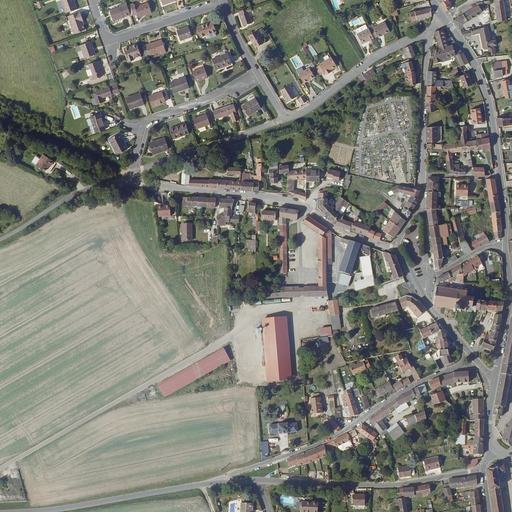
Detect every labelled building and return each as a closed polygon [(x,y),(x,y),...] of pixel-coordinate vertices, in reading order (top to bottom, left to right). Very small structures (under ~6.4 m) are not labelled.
[(70,3),(69,0),(58,0),(63,13),(74,9),(72,2),(70,3)] [(495,0),(499,22),(494,23),(495,26),(508,22),(503,0),(495,0)] [(451,10),(450,7),(451,6),(447,1),(442,4),(441,4),(443,8),(446,13),(451,10)] [(149,12),(145,2),(133,6),(132,3),(129,4),(133,16),(137,14),(137,16),(149,12)] [(478,6),(454,21),(458,28),(486,12),(483,7),(489,6),(488,4),(487,2),(477,5),(478,6)] [(383,12),(377,3),(374,6),(380,14),(383,12)] [(129,14),(126,5),(119,8),(117,6),(106,9),(110,20),(129,14)] [(251,22),(247,9),(239,12),(240,16),(238,16),(241,26),(251,22)] [(431,9),(410,14),(412,23),(431,18),(432,17),(432,13),(431,9)] [(83,28),(79,20),(81,19),(77,12),(66,15),(73,32),(83,28)] [(362,17),(349,23),(351,27),(356,25),(357,26),(365,22),(362,17)] [(210,21),(195,26),(199,38),(214,32),(214,30),(212,26),(210,21)] [(377,39),(384,35),(384,37),(390,34),(385,24),(370,32),(374,40),(374,41),(377,39)] [(186,26),(175,30),(178,39),(189,36),(186,26)] [(480,35),(481,39),(491,37),(489,28),(471,31),(472,36),(480,35)] [(369,43),(374,40),(370,32),(369,31),(357,37),(362,46),(369,43)] [(440,50),(434,52),(433,55),(433,58),(436,64),(441,62),(441,60),(449,58),(455,56),(463,53),(461,50),(454,52),(453,47),(448,48),(443,31),(435,33),(440,50)] [(255,32),(247,37),(254,49),(262,45),(255,32)] [(159,39),(144,44),(148,54),(163,49),(159,39)] [(485,51),(489,50),(490,56),(497,55),(495,47),(498,46),(496,41),(492,42),(483,44),(484,50),(485,50),(485,51)] [(88,42),(78,45),(83,58),(92,54),(88,42)] [(139,54),(134,43),(122,48),(126,59),(131,57),(139,54)] [(406,51),(403,52),(406,60),(415,56),(415,55),(417,54),(415,49),(413,50),(412,46),(405,49),(406,51)] [(224,53),(210,59),(213,69),(227,63),(224,53)] [(470,63),(464,53),(463,53),(455,56),(461,68),(470,63)] [(329,57),(317,65),(318,66),(322,73),(323,76),(329,72),(329,71),(335,67),(329,57)] [(94,60),(86,63),(87,68),(84,69),(86,76),(90,74),(92,78),(100,75),(94,60)] [(413,63),(402,65),(409,82),(412,82),(412,86),(416,85),(415,73),(413,63)] [(503,71),(502,65),(493,67),(495,79),(504,77),(503,74),(508,74),(507,70),(503,71)] [(202,66),(190,70),(193,80),(205,75),(202,66)] [(372,80),(372,79),(379,73),(385,70),(384,67),(376,70),(373,73),(372,72),(371,73),(370,71),(365,74),(370,82),(372,80)] [(308,68),(297,74),(302,83),(313,77),(308,68)] [(449,78),(459,74),(457,70),(448,74),(449,78)] [(437,81),(437,73),(429,72),(428,87),(442,88),(453,88),(451,82),(448,82),(448,86),(444,86),(444,81),(437,81)] [(468,74),(460,77),(465,89),(473,86),(468,74)] [(182,76),(168,81),(171,91),(186,85),(182,76)] [(503,82),(505,99),(511,98),(511,86),(511,87),(510,81),(503,82)] [(116,92),(114,85),(108,87),(110,94),(116,92)] [(279,90),(282,96),(280,97),(283,102),(292,97),(286,86),(279,90)] [(110,94),(108,87),(90,93),(94,104),(101,102),(100,97),(110,94)] [(428,87),(426,108),(428,113),(435,112),(436,91),(442,91),(442,88),(428,87)] [(159,91),(146,96),(150,105),(162,100),(159,91)] [(137,93),(123,98),(127,108),(140,103),(137,93)] [(303,97),(294,101),(297,107),(306,103),(303,97)] [(252,98),(239,106),(245,115),(257,107),(252,98)] [(229,104),(216,108),(219,115),(226,113),(230,121),(235,120),(229,104)] [(96,113),(87,116),(92,131),(101,128),(96,113)] [(194,117),(189,118),(193,128),(205,124),(202,115),(194,118),(194,117)] [(180,124),(165,129),(168,140),(184,134),(180,124)] [(442,127),(427,128),(427,136),(443,135),(442,127)] [(476,131),(478,140),(490,139),(488,130),(476,131)] [(122,148),(115,133),(111,135),(110,134),(108,135),(108,136),(104,138),(111,153),(122,148)] [(461,143),(462,152),(470,152),(470,142),(469,142),(466,134),(460,135),(461,141),(461,143)] [(427,144),(443,142),(443,135),(427,136),(427,144)] [(160,139),(144,145),(148,155),(163,149),(160,139)] [(250,142),(251,152),(263,149),(263,139),(250,142)] [(470,142),(470,152),(477,151),(478,152),(491,150),(490,139),(477,141),(476,139),(470,139),(469,140),(469,142),(470,142)] [(456,153),(455,144),(454,144),(448,145),(445,145),(446,153),(452,153),(456,153)] [(52,153),(39,148),(36,155),(31,152),(27,161),(47,168),(52,153)] [(453,161),(447,162),(448,174),(460,175),(460,169),(454,169),(454,165),(453,161)] [(242,172),(228,170),(227,167),(226,168),(226,170),(225,170),(225,174),(228,174),(228,177),(241,179),(242,172)] [(485,168),(473,168),(474,176),(485,177),(485,168)] [(278,179),(278,170),(269,171),(270,184),(278,184),(277,179),(278,179)] [(305,182),(316,182),(318,176),(318,173),(305,172),(305,173),(305,180),(305,182)] [(338,182),(341,175),(328,172),(326,182),(332,183),(333,181),(338,182)] [(438,194),(438,179),(428,179),(428,187),(428,193),(438,194)] [(241,191),(253,192),(253,184),(252,181),(242,180),(242,184),(241,191)] [(497,192),(495,181),(486,180),(489,202),(490,204),(498,202),(497,192)] [(189,187),(241,191),(242,184),(240,184),(210,182),(209,183),(190,181),(189,187)] [(457,197),(468,197),(468,186),(457,186),(457,197)] [(414,191),(404,189),(402,195),(401,197),(405,198),(406,196),(408,196),(410,197),(417,202),(420,192),(414,191)] [(328,203),(328,192),(323,192),(323,193),(319,193),(318,202),(328,203)] [(436,210),(438,194),(428,193),(427,204),(427,212),(436,211),(436,210)] [(417,202),(410,197),(407,202),(415,208),(417,205),(419,202),(417,202)] [(197,200),(191,199),(184,199),(183,207),(197,208),(197,200)] [(208,209),(208,201),(197,200),(197,208),(201,209),(208,209)] [(340,200),(334,211),(333,215),(338,217),(339,217),(339,215),(342,217),(344,216),(349,205),(340,200)] [(226,210),(232,210),(232,212),(236,213),(238,202),(226,201),(226,210)] [(327,208),(328,203),(318,202),(317,207),(317,210),(318,212),(323,216),(329,210),(327,208)] [(404,209),(411,214),(413,211),(415,208),(407,202),(404,209)] [(490,204),(494,234),(496,242),(502,239),(502,232),(503,232),(498,202),(490,204)] [(248,214),(252,215),(252,216),(256,216),(256,215),(255,215),(256,206),(253,205),(249,204),(248,214)] [(170,207),(157,207),(157,218),(171,218),(170,207)] [(338,217),(333,215),(334,211),(332,208),(329,210),(323,216),(334,226),(335,226),(338,217)] [(285,219),(296,221),(297,212),(279,209),(279,219),(278,219),(279,274),(285,274),(285,222),(285,219)] [(401,214),(408,219),(410,217),(411,214),(404,209),(401,214)] [(390,221),(401,229),(403,226),(405,222),(392,211),(391,213),(393,215),(390,221)] [(439,227),(436,211),(427,212),(428,221),(429,228),(439,227)] [(275,213),(262,212),(261,220),(266,221),(266,222),(270,222),(270,221),(275,221),(275,213)] [(348,223),(343,221),(344,219),(342,218),(339,217),(338,217),(335,226),(343,229),(346,231),(348,223)] [(318,235),(318,288),(303,288),(303,289),(298,289),(298,288),(279,288),(280,295),(280,299),(286,298),(327,297),(326,287),(326,265),(326,243),(326,239),(322,237),(326,230),(306,218),(302,224),(318,235)] [(452,225),(454,236),(456,245),(458,245),(464,243),(465,242),(460,224),(457,219),(451,221),(452,225)] [(383,233),(393,239),(397,234),(401,229),(390,221),(383,233)] [(371,228),(355,222),(353,222),(352,224),(350,231),(358,234),(367,237),(370,231),(370,230),(371,228)] [(452,225),(439,227),(440,238),(447,237),(454,236),(452,225)] [(192,243),(192,226),(182,226),(182,243),(192,243)] [(442,253),(441,247),(448,245),(447,237),(440,238),(439,227),(429,228),(432,242),(433,255),(442,253)] [(322,237),(326,239),(326,243),(331,243),(330,233),(326,230),(322,237)] [(381,236),(374,233),(372,240),(379,242),(381,236)] [(486,236),(468,245),(471,252),(489,243),(486,236)] [(359,255),(362,256),(362,257),(364,257),(369,258),(368,249),(344,241),(343,244),(347,245),(339,272),(341,273),(350,276),(357,252),(359,252),(359,254),(359,255)] [(466,255),(471,252),(466,246),(461,249),(466,255)] [(443,260),(442,253),(433,255),(434,261),(436,271),(440,270),(443,260)] [(389,268),(393,277),(389,278),(390,280),(389,280),(387,277),(381,279),(377,281),(378,287),(374,288),(374,289),(383,286),(389,284),(395,282),(395,283),(396,282),(396,281),(403,278),(396,260),(394,257),(381,254),(383,259),(387,269),(389,268)] [(360,292),(373,288),(364,260),(359,261),(364,279),(365,279),(366,283),(358,285),(360,292)] [(461,265),(446,274),(437,279),(438,283),(442,282),(448,279),(449,281),(456,280),(464,280),(461,265)] [(351,277),(341,274),(341,273),(339,272),(338,275),(340,276),(338,284),(347,287),(351,277)] [(397,288),(401,298),(400,299),(398,300),(398,302),(395,304),(397,310),(406,307),(418,302),(414,293),(410,282),(406,285),(397,288)] [(435,307),(441,308),(441,309),(442,309),(442,308),(448,309),(452,310),(452,311),(454,311),(454,310),(456,310),(458,310),(458,311),(460,312),(460,311),(464,311),(464,312),(465,312),(466,311),(473,312),(473,309),(473,306),(474,297),(466,296),(467,289),(466,289),(465,291),(464,291),(464,289),(462,288),(462,291),(460,290),(460,288),(458,288),(458,290),(456,290),(456,288),(455,288),(454,290),(449,289),(449,287),(448,287),(448,289),(444,288),(444,287),(442,287),(442,288),(439,287),(440,286),(439,286),(438,286),(438,287),(437,287),(436,293),(434,293),(434,295),(435,296),(435,300),(433,301),(433,303),(434,303),(434,306),(433,306),(433,307),(434,307),(434,308),(435,308),(435,307)] [(486,301),(477,300),(476,306),(476,309),(476,310),(485,311),(486,301)] [(339,316),(338,308),(337,301),(327,302),(330,317),(332,317),(339,316)] [(486,301),(485,311),(496,311),(497,302),(490,301),(486,301)] [(411,313),(415,310),(419,315),(425,310),(418,302),(406,307),(411,313)] [(497,302),(496,311),(500,311),(502,312),(503,307),(504,303),(503,303),(501,303),(497,302)] [(389,316),(387,308),(386,308),(378,311),(381,319),(389,316)] [(372,313),(375,321),(381,319),(378,311),(372,313)] [(511,418),(506,426),(501,439),(511,448),(511,314),(509,332),(500,380),(510,381),(511,372),(511,418)] [(495,315),(493,325),(500,326),(501,316),(499,316),(495,315)] [(330,320),(332,331),(341,330),(339,316),(332,317),(332,320),(330,320)] [(268,381),(287,379),(281,318),(263,320),(268,381)] [(420,331),(436,325),(434,321),(433,319),(417,325),(420,331)] [(405,333),(414,330),(412,324),(402,327),(405,333)] [(436,325),(420,331),(422,340),(436,334),(440,332),(438,328),(436,325)] [(320,337),(332,336),(331,328),(320,328),(320,337)] [(491,333),(490,336),(488,336),(486,335),(483,349),(493,352),(494,347),(495,347),(496,346),(495,346),(498,333),(498,332),(492,331),(491,333)] [(439,342),(445,340),(445,338),(445,334),(437,337),(438,339),(434,340),(436,345),(435,346),(436,352),(441,351),(439,342)] [(439,342),(441,351),(447,350),(446,345),(446,343),(445,340),(439,342)] [(422,341),(415,346),(419,352),(426,347),(422,341)] [(428,346),(432,357),(434,354),(436,352),(433,345),(428,346)] [(441,357),(445,367),(451,364),(449,357),(447,350),(441,351),(436,352),(434,354),(436,359),(439,357),(441,357)] [(231,361),(225,351),(161,387),(166,397),(231,361)] [(394,359),(398,367),(407,362),(406,360),(403,361),(400,355),(394,359)] [(364,371),(369,369),(366,362),(364,363),(363,360),(361,361),(364,371)] [(438,360),(435,362),(434,360),(431,361),(431,360),(428,362),(433,373),(439,371),(437,366),(440,365),(438,360)] [(348,368),(352,376),(364,371),(361,361),(357,361),(359,367),(355,369),(353,366),(348,368)] [(409,366),(407,362),(398,367),(399,369),(402,375),(408,371),(415,382),(417,381),(419,380),(412,368),(411,369),(409,366)] [(454,374),(439,378),(441,384),(442,387),(455,383),(470,382),(469,372),(454,374)] [(394,385),(388,375),(384,377),(387,382),(388,384),(390,388),(393,387),(396,393),(404,388),(410,385),(407,380),(402,382),(399,384),(399,382),(394,385)] [(439,378),(428,383),(431,389),(441,384),(439,378)] [(506,408),(510,381),(500,380),(493,415),(496,416),(495,418),(498,418),(498,416),(501,417),(504,408),(506,408)] [(387,385),(372,392),(375,395),(376,399),(391,391),(390,388),(388,384),(387,385)] [(426,392),(424,385),(417,388),(420,395),(426,392)] [(355,390),(341,395),(346,408),(349,407),(348,404),(351,403),(350,400),(358,397),(355,390)] [(406,403),(415,398),(412,391),(408,393),(403,396),(406,403)] [(434,405),(446,400),(442,391),(430,395),(434,405)] [(400,407),(406,403),(403,396),(397,399),(391,403),(395,409),(396,409),(397,411),(401,408),(400,407)] [(368,409),(364,398),(360,399),(364,412),(366,410),(368,409)] [(308,402),(311,416),(321,414),(318,400),(317,399),(317,400),(310,401),(308,402)] [(472,400),(472,415),(469,415),(469,421),(475,421),(483,420),(483,409),(483,400),(472,400)] [(355,414),(354,410),(351,403),(348,404),(349,407),(346,408),(349,417),(349,419),(350,418),(356,417),(355,414)] [(386,406),(391,413),(395,410),(395,409),(391,403),(386,406)] [(378,412),(368,420),(373,428),(379,423),(391,413),(386,406),(380,410),(378,412)] [(425,411),(416,415),(419,422),(427,419),(425,411)] [(415,415),(407,418),(410,425),(419,422),(416,415),(415,415)] [(328,418),(323,423),(327,427),(332,422),(328,418)] [(475,421),(475,437),(483,438),(483,430),(483,420),(475,421)] [(327,427),(334,433),(335,435),(339,432),(341,430),(332,422),(327,427)] [(464,434),(465,425),(466,425),(467,423),(465,423),(465,422),(460,422),(459,437),(463,437),(468,437),(468,434),(464,434)] [(375,430),(381,438),(387,433),(379,423),(373,428),(375,430)] [(287,433),(296,433),(295,424),(286,424),(276,425),(276,426),(267,426),(268,435),(277,434),(277,435),(287,434),(287,433)] [(366,439),(372,433),(361,425),(355,430),(350,433),(347,435),(349,440),(356,436),(355,434),(357,433),(366,440),(366,439)] [(403,433),(398,426),(388,435),(394,441),(403,433)] [(373,440),(377,436),(372,433),(366,439),(368,441),(371,443),(372,448),(377,443),(373,440)] [(337,448),(339,452),(341,453),(344,451),(345,449),(351,446),(349,442),(350,442),(349,440),(347,435),(340,438),(332,442),(333,445),(335,449),(337,448)] [(463,437),(459,437),(452,436),(453,446),(455,446),(463,447),(463,437)] [(475,437),(475,442),(473,442),(473,443),(472,443),(472,447),(482,448),(482,444),(483,438),(475,437)] [(319,460),(325,458),(324,446),(286,460),(289,467),(298,464),(299,467),(306,464),(306,465),(319,460)] [(463,452),(464,452),(464,451),(466,451),(466,453),(470,452),(471,456),(474,456),(475,461),(465,462),(467,470),(467,471),(472,470),(477,464),(477,460),(479,460),(479,456),(482,456),(482,453),(482,448),(472,447),(463,447),(455,446),(456,459),(464,459),(463,452)] [(439,468),(437,458),(424,460),(426,474),(431,473),(435,472),(435,469),(439,468)] [(487,470),(493,511),(503,511),(498,478),(505,477),(504,473),(505,473),(503,464),(491,468),(487,470)] [(398,468),(399,478),(398,478),(399,481),(406,480),(412,479),(411,475),(414,475),(415,474),(414,467),(410,467),(410,466),(398,468)] [(393,481),(390,472),(382,474),(384,482),(388,482),(393,481)] [(306,479),(328,481),(327,475),(306,473),(306,476),(306,479)] [(476,477),(465,479),(466,487),(477,486),(476,482),(476,477)] [(455,480),(457,488),(462,488),(466,487),(465,479),(455,480)] [(457,488),(455,480),(448,481),(448,485),(449,489),(453,489),(457,488)] [(419,487),(413,488),(414,496),(429,494),(428,486),(419,487)] [(403,498),(414,496),(413,488),(405,489),(398,490),(399,498),(402,497),(403,498)] [(468,497),(470,506),(471,506),(480,504),(479,498),(477,490),(473,490),(473,492),(469,493),(468,493),(459,494),(460,498),(458,498),(458,500),(462,499),(462,498),(468,497)] [(364,508),(363,498),(351,498),(352,509),(364,508)] [(319,499),(302,499),(302,508),(302,511),(307,511),(307,510),(318,510),(319,499)] [(405,511),(403,499),(399,499),(397,499),(397,500),(395,500),(395,505),(398,505),(399,511),(405,511)] [(252,511),(254,511),(254,503),(241,503),(240,511),(252,511)]
